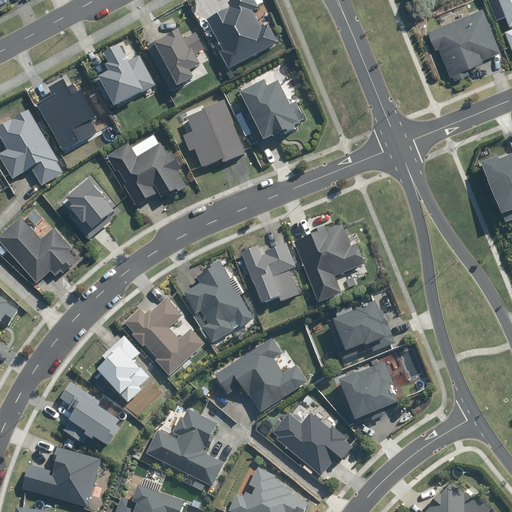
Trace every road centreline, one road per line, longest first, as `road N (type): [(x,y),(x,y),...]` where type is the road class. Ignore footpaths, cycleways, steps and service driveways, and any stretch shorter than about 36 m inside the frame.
road 1 (residential): [(402,146),(155,252),(56,340),(0,453)]
road 2 (tertiary): [(471,417),(442,339),(402,146)]
road 3 (tertiary): [(402,146),(511,337)]
road 4 (tertiary): [(339,0),(402,146)]
road 5 (residential): [(353,511),(367,490),(471,417)]
